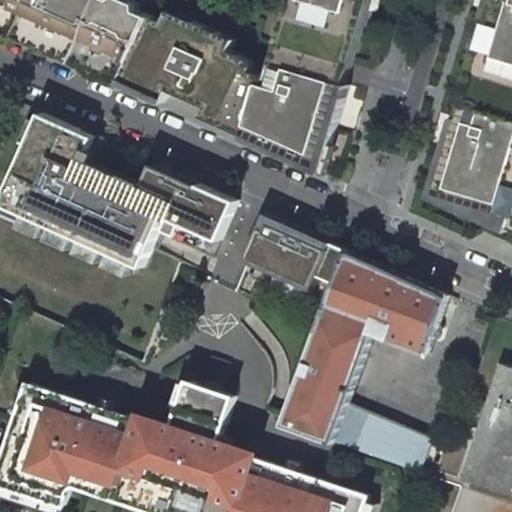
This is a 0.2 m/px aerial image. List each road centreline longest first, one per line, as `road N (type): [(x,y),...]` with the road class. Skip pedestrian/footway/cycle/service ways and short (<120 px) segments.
road 1 (residential): [(369,225),(0,60)]
road 2 (residential): [(369,225),(440,0)]
road 3 (residential): [(511,289),(369,225)]
